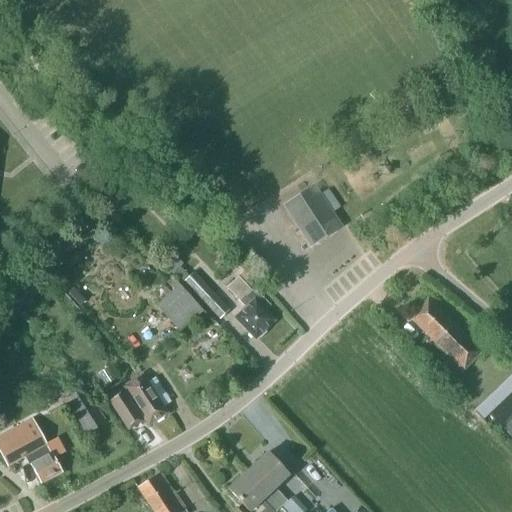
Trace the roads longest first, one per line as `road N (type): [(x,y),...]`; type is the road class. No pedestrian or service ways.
road 1 (residential): [(48,511),(200,430),(414,249)]
road 2 (residential): [(414,249),(511,337)]
